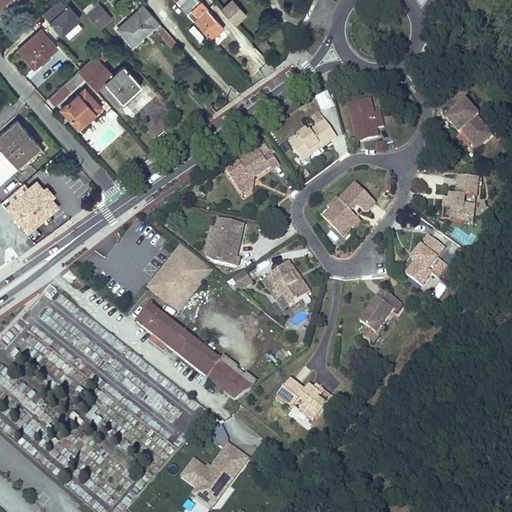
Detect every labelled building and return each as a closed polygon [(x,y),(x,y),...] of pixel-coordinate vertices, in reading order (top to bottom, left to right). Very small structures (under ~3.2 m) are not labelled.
[(66,42),(85,27),(64,0),(59,0),(43,12),(66,42)] [(224,27),(200,2),(197,4),(192,0),(179,0),(177,3),(179,6),(187,14),(194,21),(210,39),(211,39),(211,38),(223,27),(223,28),(224,27)] [(245,15),(232,0),(221,10),(234,24),(245,15)] [(111,17),(99,3),(87,14),(99,28),(111,17)] [(152,26),(158,21),(144,5),(118,28),(132,45),(152,26)] [(199,41),(204,37),(194,24),(188,28),(199,41)] [(171,47),(177,42),(161,25),(155,30),(171,47)] [(56,48),(40,30),(18,50),(34,68),(39,63),(49,55),(56,48)] [(264,52),(270,46),(264,40),(258,47),(264,52)] [(42,66),(51,57),(49,55),(39,63),(42,66)] [(122,102),(141,85),(123,65),(113,74),(95,55),(78,71),(84,77),(96,90),(104,83),(122,102)] [(54,105),(84,77),(78,71),(48,99),(54,105)] [(77,128),(100,108),(84,89),(61,109),(77,128)] [(322,112),(335,105),(330,94),(316,100),(322,112)] [(384,126),(380,113),(374,115),(371,100),(349,106),(354,128),(361,126),(364,141),(378,137),(376,128),(384,126)] [(494,137),(478,118),(480,117),(466,101),(446,119),(460,134),(462,132),(478,150),(494,137)] [(0,182),(17,167),(40,146),(17,120),(0,134),(0,182)] [(322,148),(337,137),(326,122),(310,133),(307,130),(298,136),(300,139),(298,144),(292,148),(300,158),(320,144),(322,148)] [(364,141),(361,126),(354,128),(358,142),(364,141)] [(298,144),(300,139),(298,136),(289,143),(292,148),(298,144)] [(302,162),(322,148),(320,144),(300,158),(302,162)] [(272,171),(280,165),(272,154),(275,152),(272,148),(269,150),(266,145),(227,172),(238,189),(246,184),(251,185),(252,180),(248,175),(253,172),(256,177),(257,177),(270,168),(272,171)] [(40,146),(17,167),(21,172),(44,151),(40,146)] [(242,195),(253,188),(255,178),(256,177),(253,172),(248,175),(252,180),(251,185),(246,184),(238,189),(242,195)] [(469,224),(471,206),(464,205),(465,197),(477,198),(479,179),(458,177),(457,196),(456,201),(450,200),(445,199),(444,209),(453,210),(451,222),(469,224)] [(182,189),(189,183),(187,181),(180,186),(182,189)] [(43,190),(39,185),(36,188),(33,184),(5,208),(26,233),(54,209),(51,206),(55,203),(50,198),(47,194),(43,190)] [(367,213),(376,204),(357,185),(350,191),(350,195),(347,195),(340,201),(338,198),(328,208),(330,211),(324,218),(339,234),(351,222),(348,220),(353,214),(352,212),(355,209),(355,207),(359,208),(364,213),(367,213)] [(54,195),(46,187),(43,190),(47,194),(50,198),(54,195)] [(205,231),(207,216),(189,213),(187,228),(205,231)] [(354,229),(361,222),(353,214),(348,220),(351,222),(339,234),(342,237),(352,227),(354,229)] [(240,244),(244,225),(219,220),(217,230),(210,260),(214,263),(238,268),(240,259),(237,258),(239,248),(236,248),(237,244),(240,244)] [(210,260),(217,230),(212,230),(206,257),(210,260)] [(428,271),(445,249),(430,237),(415,256),(418,258),(415,262),(406,274),(422,286),(431,274),(438,279),(448,266),(441,261),(431,273),(428,271)] [(179,313),(212,271),(182,247),(149,288),(179,313)] [(307,296),(293,275),(297,273),(289,262),(262,281),(272,295),(279,291),(283,297),(290,307),(307,296)] [(251,281),(246,272),(232,279),(238,289),(251,281)] [(311,293),(297,273),(293,275),(307,296),(311,293)] [(239,291),(253,284),(251,281),(238,289),(239,291)] [(51,297),(56,291),(51,286),(45,292),(51,297)] [(380,300),(386,293),(383,290),(378,298),(380,300)] [(283,297),(279,291),(272,295),(276,301),(283,297)] [(382,326),(394,311),(396,312),(402,304),(386,293),(380,300),(378,298),(360,322),(366,326),(377,334),(382,326)] [(220,361),(151,306),(137,323),(161,342),(167,347),(235,401),(236,401),(253,388),(220,361)] [(374,343),(385,328),(382,326),(377,334),(366,326),(360,333),(374,343)] [(167,347),(161,342),(158,346),(163,351),(167,347)] [(16,350),(12,357),(20,362),(24,356),(16,350)] [(258,382),(224,355),(220,361),(253,388),(258,382)] [(328,406),(318,398),(324,391),(317,385),(313,389),(310,394),(305,391),(291,380),(280,394),(287,400),(285,402),(293,408),(294,407),(300,399),(306,403),(303,408),(317,420),(328,406)] [(310,394),(313,389),(309,386),(305,391),(310,394)] [(321,400),(330,405),(334,397),(325,392),(321,400)] [(317,420),(303,408),(300,412),(314,423),(317,420)] [(93,415),(90,421),(100,427),(104,421),(93,415)] [(183,445),(177,440),(172,445),(178,449),(183,445)] [(196,489),(192,495),(216,510),(250,459),(228,444),(211,469),(194,458),(180,478),(196,489)]
